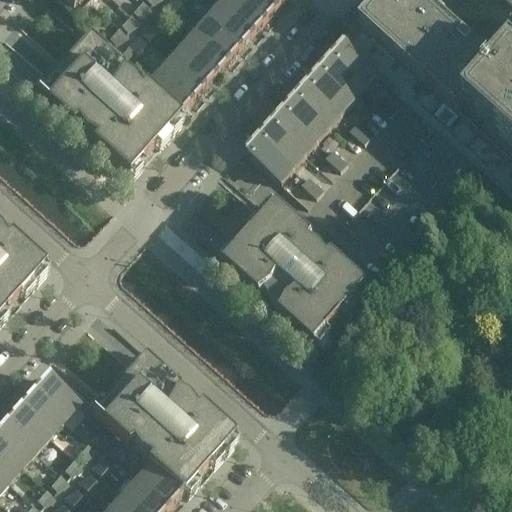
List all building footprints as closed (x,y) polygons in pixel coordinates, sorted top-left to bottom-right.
[(53,0),(78,22),(91,8),(81,0),(53,0)] [(81,0),(91,8),(97,0),(81,0)] [(165,2),(162,0),(148,0),(145,3),(152,9),(165,2)] [(233,0),(230,0),(220,12),(252,41),(264,28),(233,0)] [(260,0),(233,0),(264,28),(276,14),(260,0)] [(288,0),(260,0),(276,14),(289,0),(288,0)] [(511,63),(500,77),(414,0),(391,0),(346,52),(378,81),(434,131),(480,172),(511,200),(511,63)] [(181,8),(175,2),(163,9),(172,18),(181,8)] [(152,15),(142,6),(133,17),(140,23),(152,15)] [(220,12),(208,26),(240,55),(252,41),(220,12)] [(169,20),(162,15),(150,22),(160,31),(169,20)] [(140,29),(130,20),(121,30),(128,36),(140,29)] [(208,26),(196,39),(228,68),(240,55),(208,26)] [(157,34),(150,28),(138,35),(148,44),(157,34)] [(129,43),(119,34),(110,45),(117,51),(129,43)] [(59,66),(63,70),(50,84),(49,85),(38,97),(38,98),(132,183),(183,125),(180,122),(147,93),(85,37),(59,66)] [(196,39),(184,52),(216,81),(228,68),(196,39)] [(143,49),(136,44),(124,51),(134,59),(143,49)] [(184,52),(172,66),(204,95),(216,81),(184,52)] [(346,52),(333,66),(366,95),(378,81),(346,52)] [(172,66),(160,79),(192,108),(204,95),(172,66)] [(354,108),(366,95),(333,66),(321,79),(354,108)] [(147,93),(180,122),(192,108),(160,79),(147,93)] [(342,122),(354,108),(321,79),(309,92),(342,122)] [(330,135),(342,122),(309,92),(297,106),(330,135)] [(389,108),(382,102),(375,110),(382,116),(389,108)] [(318,148),(330,135),(297,106),(285,119),(318,148)] [(397,115),(389,108),(382,116),(389,123),(397,115)] [(306,162),(318,148),(285,119),(273,133),(306,162)] [(365,135),(358,129),(351,137),(358,143),(365,135)] [(333,215),(312,239),(372,292),(480,172),(434,131),(348,227),(333,215)] [(294,175),(306,162),(273,133),(261,146),(294,175)] [(372,142),(365,135),(358,143),(365,150),(372,142)] [(261,146),(248,160),(281,189),(294,175),(261,146)] [(341,162),(334,156),(327,164),(334,170),(341,162)] [(348,169),(341,162),(334,170),(341,177),(348,169)] [(317,189),(310,182),(303,190),(310,197),(317,189)] [(324,195),(317,189),(310,197),(317,203),(324,195)] [(370,293),(279,212),(226,271),(317,352),(370,293)] [(0,321),(45,271),(0,229),(0,321)] [(92,418),(151,472),(152,471),(183,499),(235,441),(144,359),(92,418)] [(77,412),(46,384),(32,400),(63,428),(77,412)] [(49,443),(63,428),(32,400),(18,415),(49,443)] [(36,458),(49,443),(18,415),(5,430),(36,458)] [(0,453),(22,473),(36,458),(5,430),(0,435),(0,453)] [(100,436),(91,446),(98,452),(110,445),(100,436)] [(123,454),(117,448),(104,455),(114,464),(123,454)] [(97,459),(87,450),(78,460),(85,466),(97,459)] [(0,480),(8,489),(22,473),(0,453),(0,480)] [(99,479),(109,469),(102,463),(90,470),(99,479)] [(84,474),(74,465),(64,475),(71,481),(84,474)] [(166,511),(171,511),(183,499),(152,471),(151,472),(138,486),(166,511)] [(95,485),(89,479),(76,486),(86,495),(95,485)] [(0,497),(8,489),(0,480),(0,497)] [(70,490),(60,481),(50,491),(57,497),(70,490)] [(136,511),(166,511),(138,486),(124,502),(136,511)] [(82,499),(76,494),(63,501),(73,510),(82,499)] [(47,496),(38,506),(45,511),(57,504),(47,496)] [(136,511),(124,502),(114,511),(136,511)]
